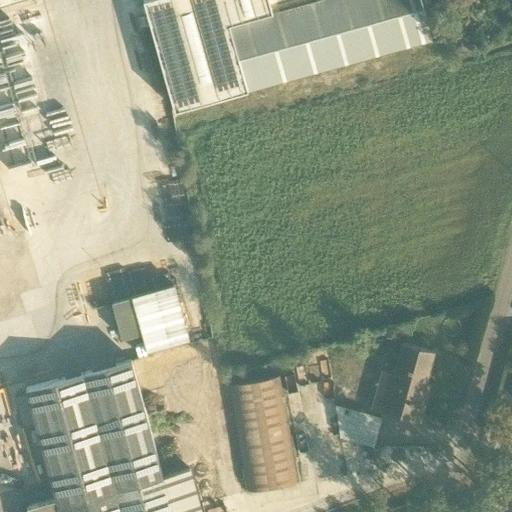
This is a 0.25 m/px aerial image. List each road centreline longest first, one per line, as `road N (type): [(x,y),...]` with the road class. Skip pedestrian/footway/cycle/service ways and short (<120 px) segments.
road 1 (unknown): [(0,320),(100,264),(125,219),(125,169),(80,0)]
road 2 (residential): [(511,263),(443,511)]
